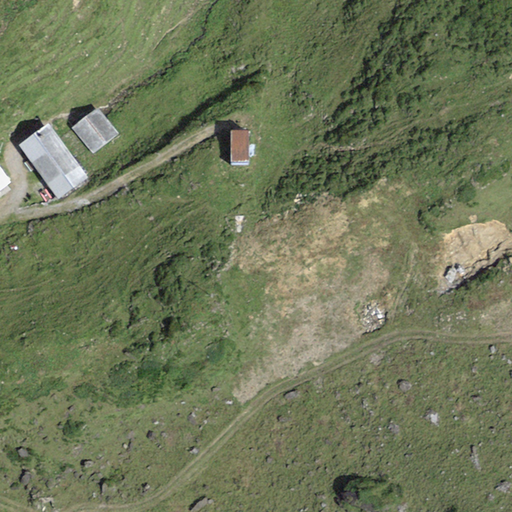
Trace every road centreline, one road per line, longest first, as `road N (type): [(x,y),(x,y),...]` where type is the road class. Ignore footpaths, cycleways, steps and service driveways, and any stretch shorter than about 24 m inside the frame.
road 1 (track): [(73,511),(137,510),(277,391),(415,333),(511,338)]
road 2 (track): [(222,125),(66,208),(2,217)]
